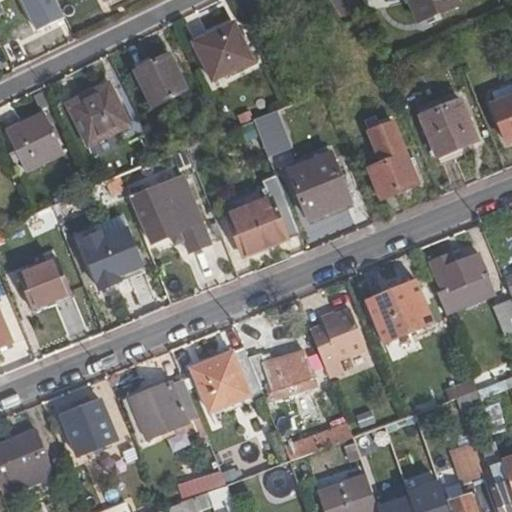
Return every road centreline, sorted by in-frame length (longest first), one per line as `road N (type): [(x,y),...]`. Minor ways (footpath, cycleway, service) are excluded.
road 1 (residential): [(511,187),(0,393)]
road 2 (residential): [(0,91),(186,0)]
